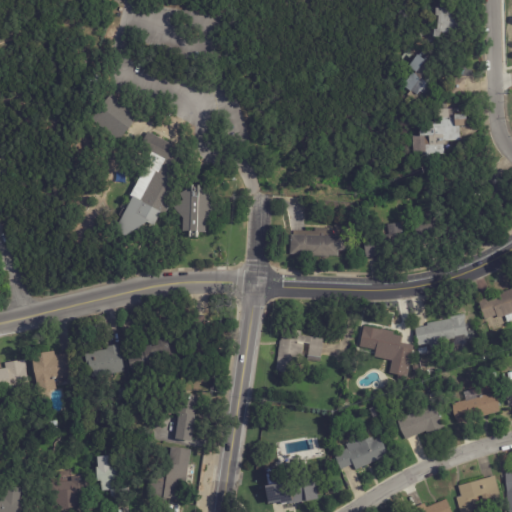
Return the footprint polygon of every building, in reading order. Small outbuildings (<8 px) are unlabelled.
[(459,23),(458,34),(441,34),(441,38),(433,38),(433,30),(437,31),(438,17),(435,16),(435,9),(442,9),(442,4),(454,4),(453,18),(459,18),(459,23)] [(406,70),(416,56),(424,62),(423,62),(432,69),(423,82),(429,86),(425,91),(427,92),(425,96),(423,95),(416,105),(406,98),(409,93),(401,87),(411,73),(406,70)] [(465,81),(465,95),(449,96),(448,81),(465,80),(465,81)] [(138,117),(118,142),(91,120),(110,95),(138,117)] [(467,123),(467,125),(464,126),(464,127),(459,128),(460,145),(445,146),(446,155),(414,157),(413,136),(419,136),(418,130),(425,130),(425,124),(433,123),(433,126),(440,125),(440,120),(438,120),(437,111),(442,110),(442,106),(447,105),(447,110),(458,109),(457,103),(466,103),(467,123)] [(151,226),(147,224),(124,238),(114,232),(131,198),(129,197),(145,168),(144,168),(151,153),(140,148),(148,133),(178,148),(172,158),(190,168),(165,216),(160,214),(153,227),(151,226)] [(500,176),(511,193),(511,195),(495,208),(476,181),(487,173),(493,181),(500,176)] [(184,234),(185,220),(175,208),(185,202),(182,195),(193,190),(193,187),(201,188),(201,189),(214,197),(209,203),(219,209),(208,220),(207,234),(196,234),(196,241),(190,241),(191,234),(184,234)] [(484,204),(490,212),(478,221),(472,212),(484,204)] [(433,241),(415,247),(408,228),(446,215),(453,234),(433,241)] [(374,258),(366,259),(364,239),(389,236),(387,226),(399,224),(403,254),(374,258)] [(293,237),(345,239),(345,252),(338,252),(338,257),(329,257),(329,258),(310,257),(310,256),(290,255),(291,237),(293,237)] [(487,320),(485,321),(478,302),(511,290),(511,321),(507,323),(505,317),(497,320),(496,317),(487,320)] [(453,350),(451,341),(440,343),(441,350),(430,352),(429,345),(419,347),(416,330),(428,328),(427,325),(451,321),(450,319),(465,316),(466,322),(465,322),(468,338),(465,338),(468,353),(454,356),(453,350)] [(382,332),(403,337),(399,356),(390,354),(385,377),(370,374),(375,351),(360,348),(364,328),(382,332)] [(301,337),(323,340),(320,363),(297,360),(295,375),(276,372),(282,330),(302,333),(301,337)] [(168,347),(171,356),(129,367),(127,358),(140,355),(139,350),(143,349),(142,346),(151,344),(151,346),(158,344),(156,337),(165,335),(168,347)] [(123,371),(90,376),(86,352),(107,349),(106,346),(119,344),(123,371)] [(428,353),(428,355),(419,356),(418,349),(427,348),(428,353)] [(61,354),(68,353),(72,377),(53,380),(55,389),(36,392),(31,354),(53,351),(54,355),(61,354)] [(0,368),(7,368),(6,362),(25,360),(28,389),(0,392),(0,368)] [(442,383),(440,377),(452,374),(454,380),(442,383)] [(372,378),(381,380),(379,390),(368,387),(370,378),(372,378)] [(511,379),(503,381),(506,407),(511,405),(511,379)] [(480,390),(482,398),(494,394),(499,413),(458,425),(453,406),(466,402),(463,394),(480,389),(480,390)] [(191,440),(191,441),(175,439),(181,393),(197,396),(191,440)] [(431,434),(428,435),(427,431),(405,440),(398,422),(434,406),(441,424),(443,423),(445,428),(431,434)] [(89,429),(90,437),(82,438),(81,430),(89,429)] [(370,465),(370,463),(355,470),(353,464),(341,470),(334,456),(348,450),(346,446),(360,440),(362,444),(372,439),(374,442),(380,440),(388,457),(370,465)] [(188,468),(184,501),(152,497),(154,480),(156,480),(159,461),(168,462),(170,447),(190,449),(188,468)] [(128,495),(110,496),(110,490),(101,491),(101,486),(100,486),(99,483),(101,483),(101,480),(96,481),(95,467),(97,467),(96,456),(108,455),(109,465),(126,464),(129,495),(128,495)] [(293,503),(293,504),(276,506),(275,505),(267,506),(262,467),(285,464),(287,486),(314,483),(316,500),(293,503)] [(83,476),(86,508),(52,511),(50,483),(59,482),(58,474),(70,473),(71,477),(83,476)] [(482,498),(479,499),(483,511),(460,511),(456,498),(461,496),(459,486),(495,476),(500,493),(482,498)] [(18,511),(0,511),(0,493),(4,494),(5,486),(20,487),(18,511)] [(412,511),(411,509),(424,503),(426,508),(446,499),(452,511),(412,511)]
